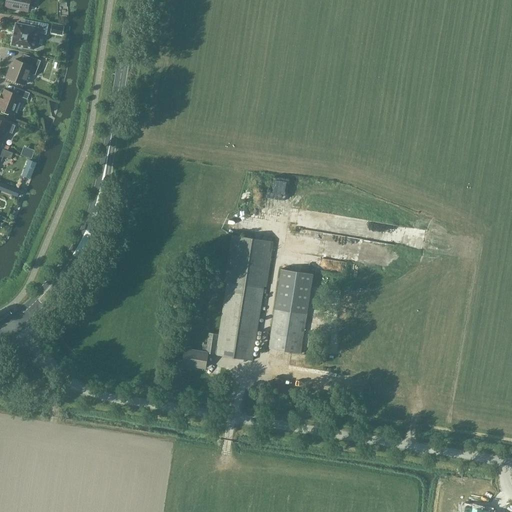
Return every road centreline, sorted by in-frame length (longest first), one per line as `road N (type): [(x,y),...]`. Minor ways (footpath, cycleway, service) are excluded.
road 1 (unclassified): [(511,470),(131,419),(74,386),(14,324)]
road 2 (tertiary): [(14,324),(61,280),(87,234),(132,0)]
